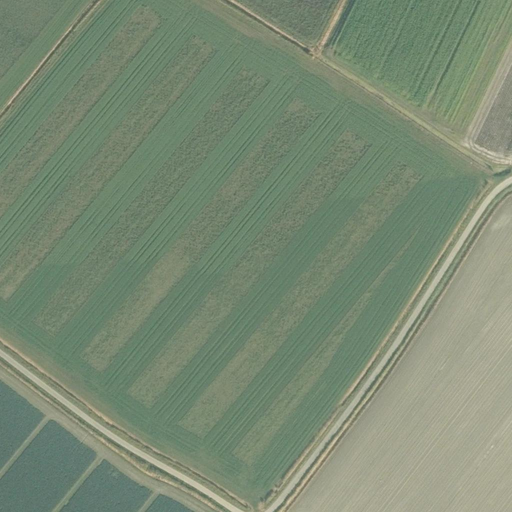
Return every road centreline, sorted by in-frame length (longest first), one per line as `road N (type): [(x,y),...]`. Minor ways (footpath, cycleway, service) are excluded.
road 1 (unclassified): [(270,511),(355,404),(498,190),(511,182)]
road 2 (unclassified): [(0,356),(234,511)]
